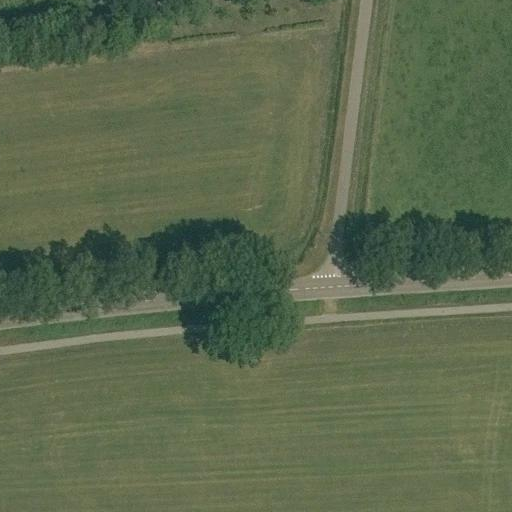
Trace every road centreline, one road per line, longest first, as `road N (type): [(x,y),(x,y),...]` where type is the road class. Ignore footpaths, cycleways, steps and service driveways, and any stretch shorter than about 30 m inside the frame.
road 1 (tertiary): [(0,319),(511,273)]
road 2 (unknown): [(323,285),(364,0)]
